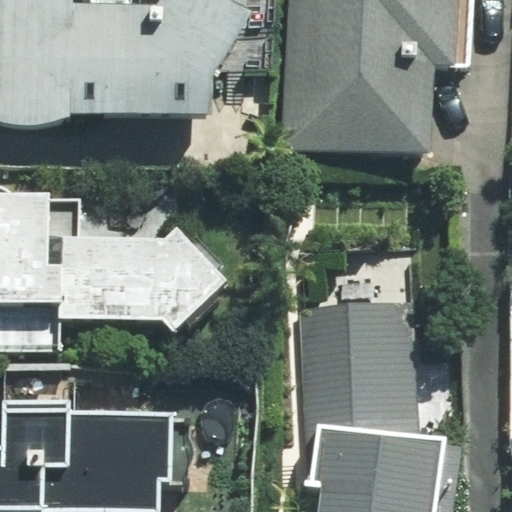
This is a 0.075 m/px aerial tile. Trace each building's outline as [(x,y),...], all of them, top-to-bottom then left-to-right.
[(61,0),(0,0),(0,134),(6,136),(24,138),(50,137),(66,127),(210,128),(214,88),(249,30),(202,0),(165,0),(153,16),(72,11),(72,3),(61,0)] [(285,0),(276,156),(426,166),(431,77),(458,74),(462,0),(285,0)] [(81,206),(15,202),(7,190),(0,189),(0,359),(64,365),(61,332),(159,331),(174,345),(228,293),(214,276),(219,268),(194,239),(186,248),(170,232),(147,246),(79,243),(81,206)] [(409,306),(301,311),(307,473),(302,488),(298,511),(452,511),(461,453),(418,441),(409,306)] [(66,413),(0,410),(0,511),(157,511),(157,489),(170,487),(168,420),(72,420),(66,413)]
